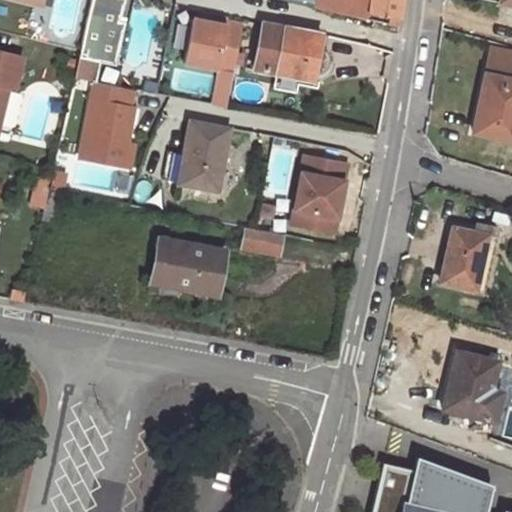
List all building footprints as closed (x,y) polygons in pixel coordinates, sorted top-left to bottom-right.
[(36,9),(37,0),(28,0),(26,7),(36,9)] [(123,0),(92,0),(80,56),(99,60),(115,64),(124,22),(119,21),(123,0)] [(368,19),(369,14),(371,0),(318,0),(317,7),(368,19)] [(371,0),(369,14),(390,18),(400,20),(402,0),(371,0)] [(212,21),(191,17),(182,61),(218,68),(232,71),(241,22),(225,19),(224,23),(212,21)] [(400,20),(390,18),(389,26),(398,27),(400,20)] [(261,24),(254,66),(318,78),(323,77),(328,73),(330,71),(332,65),(332,59),(331,54),(329,50),(325,46),(327,33),(262,21),(261,24)] [(511,48),(494,45),(475,132),(511,139),(511,48)] [(0,107),(5,89),(10,91),(18,61),(0,56),(0,107)] [(80,56),(76,77),(94,81),(99,60),(80,56)] [(224,107),(232,71),(218,68),(211,104),(224,107)] [(132,89),(93,82),(79,158),(116,165),(120,145),(126,146),(133,109),(129,108),(132,89)] [(231,128),(189,120),(177,183),(219,192),(231,128)] [(120,145),(116,165),(129,167),(133,147),(120,145)] [(346,164),(304,155),(292,209),(310,212),(307,228),(333,233),(340,197),(336,196),(338,182),(342,182),(346,164)] [(310,212),(292,209),(290,225),(307,228),(310,212)] [(489,235),(454,227),(442,281),(477,289),(489,235)] [(247,228),(243,248),(279,254),(283,235),(252,229),(247,228)] [(226,251),(162,238),(153,281),(218,294),(226,251)] [(499,362),(458,352),(444,410),(493,423),(501,395),(491,392),(499,362)] [(417,459),(415,471),(408,501),(454,511),(488,511),(494,489),(417,459)] [(404,511),(408,501),(415,471),(385,464),(373,511),(404,511)] [(454,511),(408,501),(404,511),(511,511),(506,511),(505,511),(454,511)]
